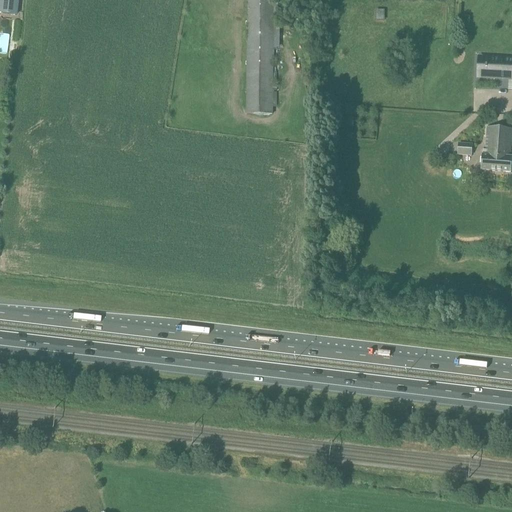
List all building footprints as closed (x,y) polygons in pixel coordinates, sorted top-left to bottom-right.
[(0,0),(0,13),(16,16),(18,0),(0,0)] [(272,113),(273,0),(249,0),(248,113),(272,113)] [(511,60),(478,58),(477,78),(511,79),(511,60)] [(511,157),(511,158),(511,147),(511,129),(487,128),(486,151),(483,151),(482,171),(511,173),(511,170),(511,157)] [(470,156),(470,145),(457,144),(456,155),(470,156)]
